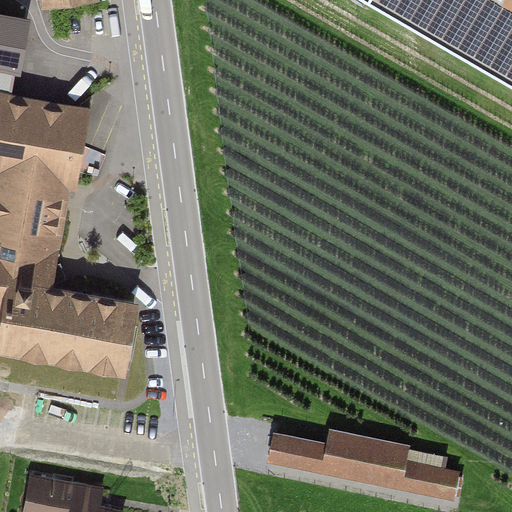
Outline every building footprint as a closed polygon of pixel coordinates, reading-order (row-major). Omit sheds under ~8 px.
[(511,0),(360,0),(511,89),(511,0)] [(0,63),(16,66),(18,67),(27,23),(0,17),(0,63)] [(0,316),(6,318),(1,345),(123,367),(134,304),(49,289),(50,284),(67,279),(64,270),(61,262),(54,265),(68,187),(73,188),(87,110),(11,96),(16,66),(0,63),(0,316)] [(323,440),(273,429),(267,454),(456,495),(462,469),(409,458),(412,444),(326,425),(323,440)] [(103,483),(30,469),(21,511),(128,511),(130,502),(100,496),(103,483)]
